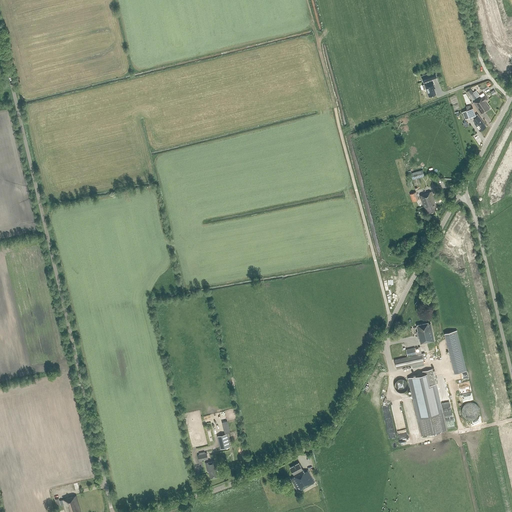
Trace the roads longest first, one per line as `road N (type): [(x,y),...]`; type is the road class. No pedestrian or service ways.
road 1 (unclassified): [(112,511),(0,50)]
road 2 (tertiary): [(148,511),(277,464),(331,431),(459,194)]
road 3 (unclassified): [(511,374),(475,215),(459,194)]
